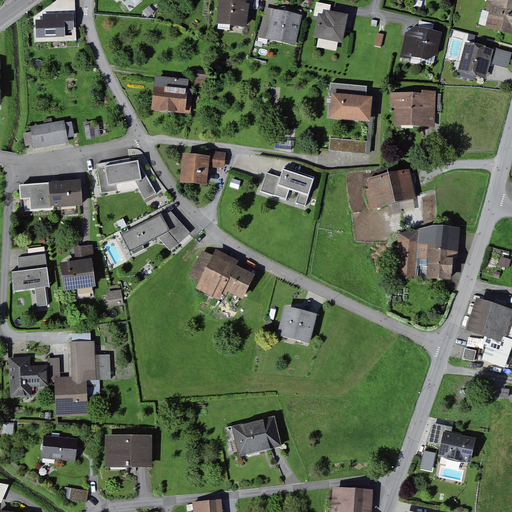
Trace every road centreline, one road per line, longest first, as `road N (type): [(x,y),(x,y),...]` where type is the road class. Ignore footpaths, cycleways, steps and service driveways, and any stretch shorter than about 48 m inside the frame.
road 1 (residential): [(145,138),(180,193),(223,236),(448,347)]
road 2 (unclassified): [(402,479),(100,511)]
road 3 (residential): [(22,160),(9,220),(7,329)]
road 4 (residential): [(91,0),(96,43),(145,138)]
road 5 (residential): [(448,347),(495,205)]
road 6 (residential): [(402,479),(448,347)]
road 7 (residential): [(22,160),(145,138)]
